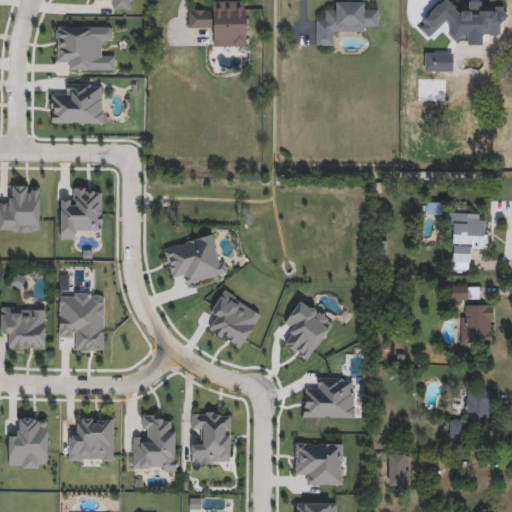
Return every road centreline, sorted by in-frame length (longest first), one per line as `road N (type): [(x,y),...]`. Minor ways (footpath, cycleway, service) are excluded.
road 1 (residential): [(257,511),(259,389),(201,373),(154,331),(128,270),(126,157)]
road 2 (residential): [(0,385),(124,387),(171,349)]
road 3 (residential): [(16,152),(16,46),(32,0)]
road 4 (residential): [(0,152),(126,157)]
